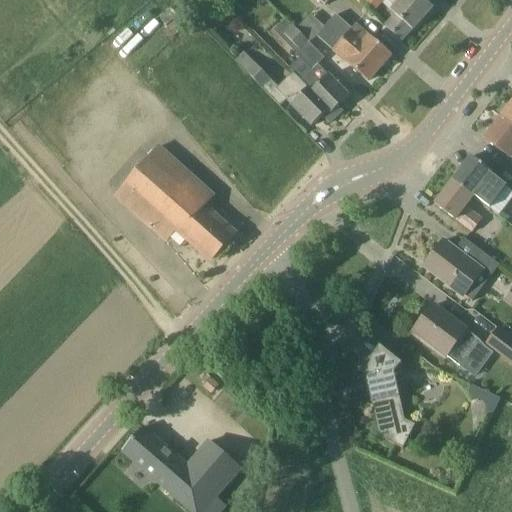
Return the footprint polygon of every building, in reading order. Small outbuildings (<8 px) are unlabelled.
[(384,1),(382,0),(360,0),(374,12),(384,1)] [(385,27),(402,42),(412,30),(413,31),(433,8),(423,0),(388,0),(384,5),(395,15),(385,27)] [(300,26),(315,38),(325,26),(311,14),(300,26)] [(336,15),(325,28),(317,37),(368,82),(391,55),(369,36),(356,25),(352,29),(336,15)] [(180,17),(166,30),(173,38),(188,25),(180,17)] [(297,30),(293,26),(284,35),(300,51),(309,43),(297,30)] [(236,61),(262,88),(271,80),(267,76),(265,69),(258,66),(245,53),(236,61)] [(349,97),(318,65),(313,70),(301,81),(336,117),(343,111),(339,107),(349,97)] [(293,73),(278,87),(276,89),(312,127),(322,117),(329,124),(336,117),(301,81),(293,73)] [(511,103),(502,117),(511,125),(511,103)] [(511,125),(502,117),(485,139),(509,158),(511,154),(511,125)] [(216,256),(235,237),(238,233),(208,204),(219,193),(166,142),(121,188),(170,236),(182,223),(216,256)] [(492,172),(472,156),(453,181),(474,197),(474,196),(490,208),(491,207),(487,204),(495,194),(499,197),(507,186),(491,174),(492,172)] [(465,208),(474,197),(453,181),(434,205),(455,221),(456,220),(472,233),(481,221),(465,208)] [(464,239),(455,251),(444,242),(425,267),(463,296),(464,295),(472,302),(500,266),(464,239)] [(480,339),(435,305),(415,330),(460,365),(480,339)] [(511,338),(498,328),(485,345),(511,365),(511,338)] [(395,371),(403,362),(381,344),(364,364),(379,435),(403,448),(416,424),(405,418),(395,371)] [(211,378),(203,387),(211,394),(219,385),(211,378)] [(476,401),(477,401),(482,391),(473,386),(470,392),(472,401),(474,401),(476,401)] [(225,461),(228,457),(210,442),(188,467),(143,428),(122,452),(191,511),(219,511),(220,510),(211,503),(238,472),(225,461)]
